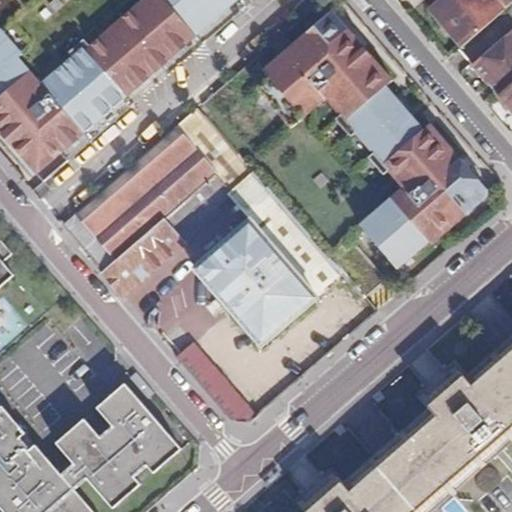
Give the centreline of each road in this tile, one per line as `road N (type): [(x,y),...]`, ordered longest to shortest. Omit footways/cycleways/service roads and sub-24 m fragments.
road 1 (residential): [(0,188),(244,472)]
road 2 (secondary): [(511,240),(244,472)]
road 3 (residential): [(511,161),(369,0)]
